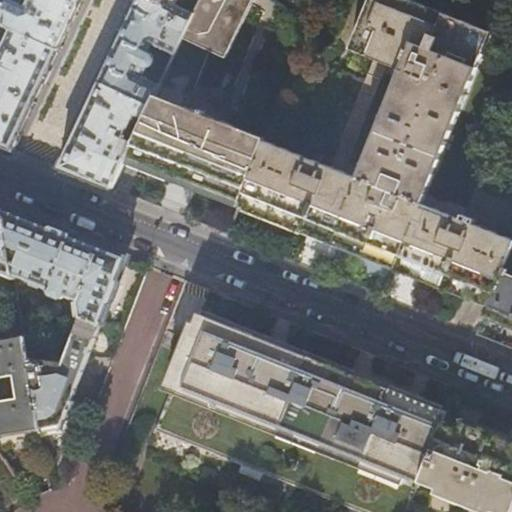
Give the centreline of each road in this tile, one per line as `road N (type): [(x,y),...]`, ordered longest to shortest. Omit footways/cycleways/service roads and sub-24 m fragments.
road 1 (residential): [(511,379),(20,184)]
road 2 (residential): [(20,184),(110,0)]
